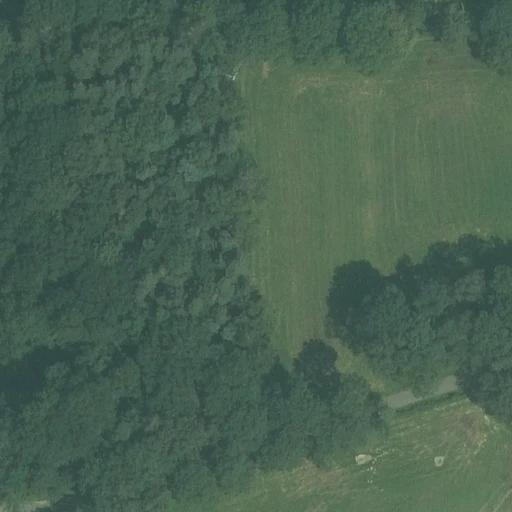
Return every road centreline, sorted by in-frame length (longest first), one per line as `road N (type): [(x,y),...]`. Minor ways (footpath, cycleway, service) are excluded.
road 1 (unclassified): [(69,511),(511,367)]
road 2 (unclassified): [(0,277),(13,511)]
